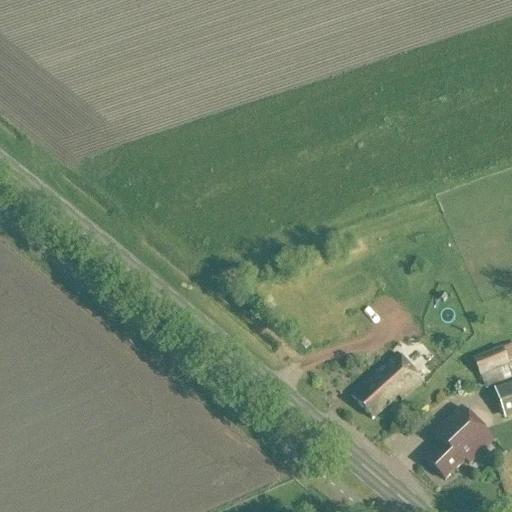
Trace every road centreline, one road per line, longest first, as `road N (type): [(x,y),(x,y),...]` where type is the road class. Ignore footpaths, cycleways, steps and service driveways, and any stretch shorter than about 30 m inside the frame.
road 1 (primary): [(413,511),(0,169)]
road 2 (unclassified): [(363,511),(0,215)]
